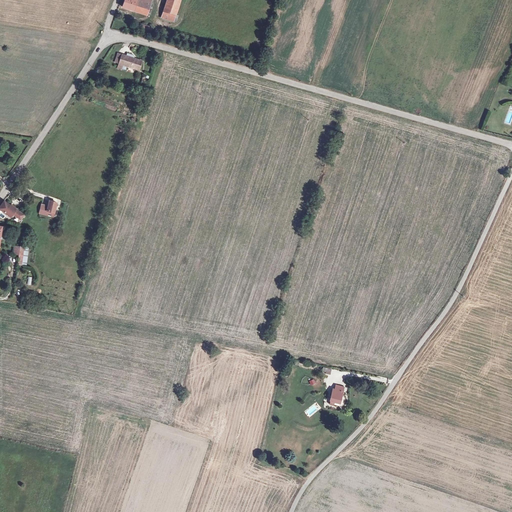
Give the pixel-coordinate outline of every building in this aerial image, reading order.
[(155,8),(152,7),(139,3),(131,0),(127,0),(124,9),(151,18),(155,8)] [(176,16),(180,0),(167,0),(164,12),(176,16)] [(144,60),(124,54),(121,63),(120,67),(124,68),(125,65),(141,69),(144,60)] [(92,99),(91,102),(105,107),(106,103),(92,99)] [(4,200),(0,206),(0,207),(10,216),(13,212),(23,219),(25,215),(4,200)] [(57,203),(50,201),(50,203),(49,203),(49,206),(49,208),(47,208),(47,210),(48,210),(47,215),(54,217),(57,203)] [(21,243),(19,259),(27,260),(29,252),(25,252),(26,244),(21,243)] [(333,390),(330,401),(331,401),(333,402),(334,403),(340,404),(342,396),(341,396),(343,388),(336,386),(335,390),(333,390)]
